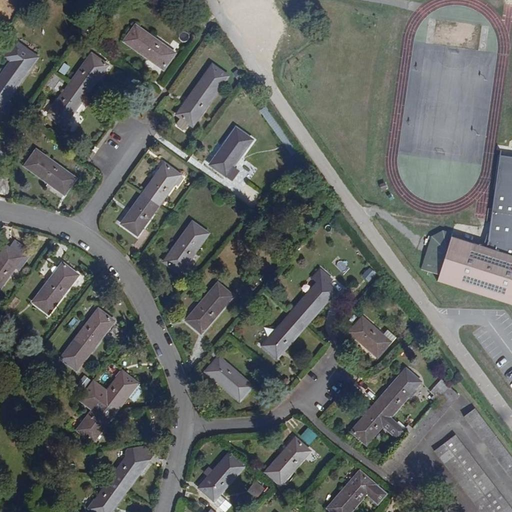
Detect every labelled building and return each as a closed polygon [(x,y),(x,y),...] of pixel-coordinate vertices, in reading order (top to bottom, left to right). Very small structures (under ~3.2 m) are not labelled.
[(162,49),(164,47),(135,26),(124,42),(163,69),(172,56),(162,49)] [(7,101),(37,59),(16,42),(6,55),(11,58),(11,60),(0,76),(0,111),(5,115),(12,105),(7,101)] [(172,56),(174,54),(164,47),(162,49),(172,56)] [(87,66),(94,57),(91,55),(84,64),(87,66)] [(64,126),(107,66),(94,57),(87,66),(84,64),(54,106),(52,105),(47,113),(64,126)] [(64,64),(59,72),(65,75),(70,67),(64,64)] [(199,116),(219,87),(204,76),(177,115),(180,117),(176,123),(177,126),(181,129),(181,131),(185,131),(185,129),(189,124),(196,114),(199,116)] [(192,126),(199,116),(196,114),(189,124),(192,126)] [(232,168),(251,140),(235,129),(210,165),(229,179),(235,170),(232,168)] [(65,173),(35,151),(24,167),(64,195),(73,182),(64,176),(65,173)] [(144,226),(173,186),(170,183),(177,174),(164,165),(122,224),(139,237),(146,227),(144,226)] [(75,180),(65,173),(64,176),(73,182),(75,180)] [(173,186),(179,176),(177,174),(170,183),(173,186)] [(187,264),(208,235),(191,223),(163,262),(186,278),(193,268),(187,264)] [(511,228),(486,240),(484,237),(469,244),(449,237),(450,234),(439,231),(429,235),(418,269),(436,275),(434,281),(511,305),(511,228)] [(32,253),(14,240),(8,248),(14,252),(15,251),(27,260),(32,253)] [(0,288),(14,268),(19,272),(27,260),(15,251),(14,252),(8,248),(5,246),(0,253),(0,288)] [(48,314),(71,285),(68,283),(75,273),(62,263),(33,302),(48,314)] [(362,276),(370,281),(376,273),(369,268),(362,276)] [(284,350),(327,301),(324,299),(332,290),(327,286),(332,280),(320,270),(315,275),(321,280),(317,284),(262,346),(274,356),(281,348),(284,350)] [(71,285),(78,276),(75,273),(68,283),(71,285)] [(317,284),(321,280),(315,275),(311,279),(317,284)] [(208,325),(232,297),(218,284),(186,321),(198,331),(205,322),(208,325)] [(327,301),(335,292),(332,290),(324,299),(327,301)] [(76,371),(114,322),(96,309),(89,319),(91,320),(61,359),(76,371)] [(378,337),(380,335),(362,319),(349,333),(377,357),(387,345),(378,337)] [(201,334),(208,325),(205,322),(198,331),(201,334)] [(389,343),(380,335),(378,337),(387,345),(389,343)] [(276,358),(284,350),(281,348),(274,356),(276,358)] [(227,366),(218,358),(216,361),(225,369),(227,366)] [(251,387),(227,366),(225,369),(216,361),(206,372),(239,401),(251,387)] [(366,445),(408,396),(409,398),(415,390),(414,389),(420,383),(405,369),(351,432),(366,445)] [(117,384),(124,374),(121,372),(114,382),(117,384)] [(134,402),(144,389),(124,374),(117,384),(114,382),(106,392),(105,394),(101,391),(102,389),(93,382),(85,391),(99,402),(84,421),(87,423),(80,432),(93,442),(127,397),(134,402)] [(390,475),(459,396),(449,386),(443,392),(435,385),(429,392),(437,399),(379,466),(390,475)] [(511,458),(475,409),(464,417),(511,480),(511,458)] [(80,432),(87,423),(84,421),(77,430),(80,432)] [(300,436),(309,445),(318,436),(309,428),(300,436)] [(511,511),(511,509),(455,435),(433,451),(480,511),(511,511)] [(280,485),(302,461),(299,459),(307,450),(295,439),(265,472),(280,485)] [(93,511),(111,511),(148,461),(143,457),(148,450),(143,447),(126,449),(127,459),(97,501),(99,502),(93,511)] [(148,461),(153,454),(148,450),(143,457),(148,461)] [(302,461),(309,452),(307,450),(299,459),(302,461)] [(219,493),(242,468),(228,455),(199,487),(210,498),(210,499),(218,507),(226,499),(219,493)] [(332,511),(349,511),(367,492),(374,499),(381,492),(359,473),(328,508),(332,511)] [(93,511),(99,502),(97,501),(90,510),(93,511)]
